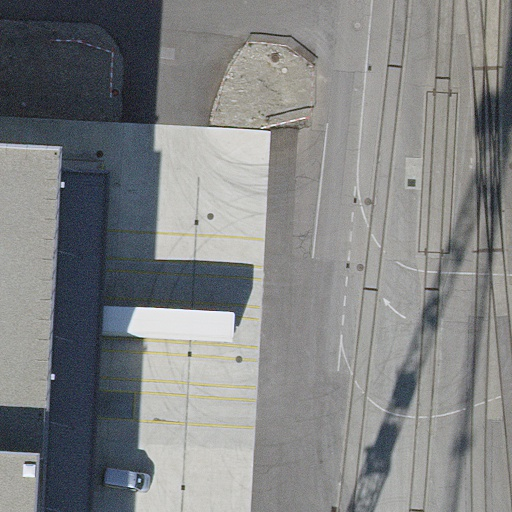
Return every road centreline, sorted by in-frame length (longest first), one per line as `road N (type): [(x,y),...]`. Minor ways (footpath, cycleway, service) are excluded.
road 1 (unclassified): [(290,511),(328,0)]
road 2 (unknown): [(0,356),(33,389),(103,428),(167,444),(295,454)]
